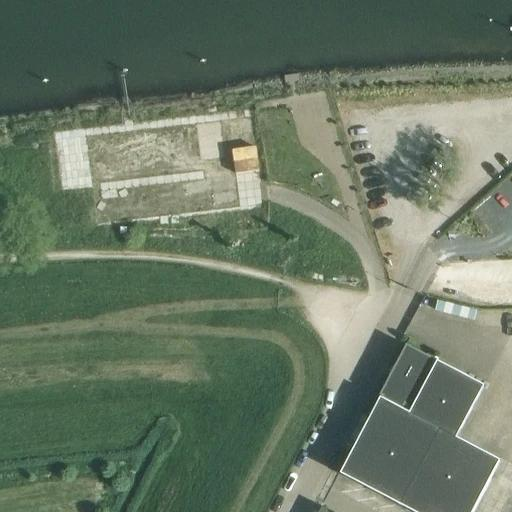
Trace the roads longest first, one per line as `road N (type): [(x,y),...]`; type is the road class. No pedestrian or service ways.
road 1 (track): [(0,258),(200,260),(312,292)]
road 2 (unclassified): [(289,511),(393,307)]
road 3 (unknown): [(393,307),(466,340),(511,379)]
